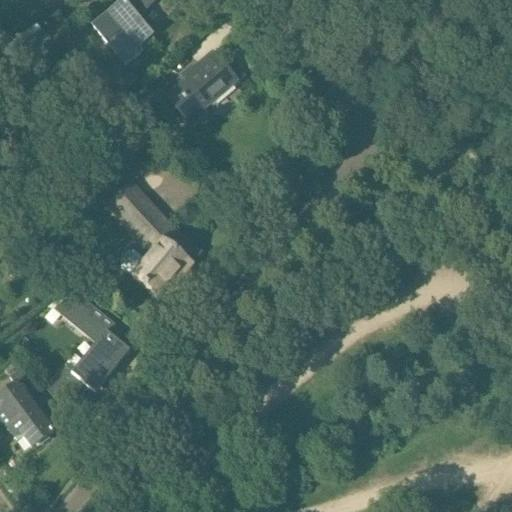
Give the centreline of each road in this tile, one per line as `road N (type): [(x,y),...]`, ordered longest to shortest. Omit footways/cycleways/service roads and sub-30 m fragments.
road 1 (residential): [(65,511),(273,267),(370,128)]
road 2 (unclassified): [(511,234),(370,128)]
road 3 (residential): [(370,128),(255,0)]
road 4 (unclassified): [(370,128),(412,48),(453,0)]
